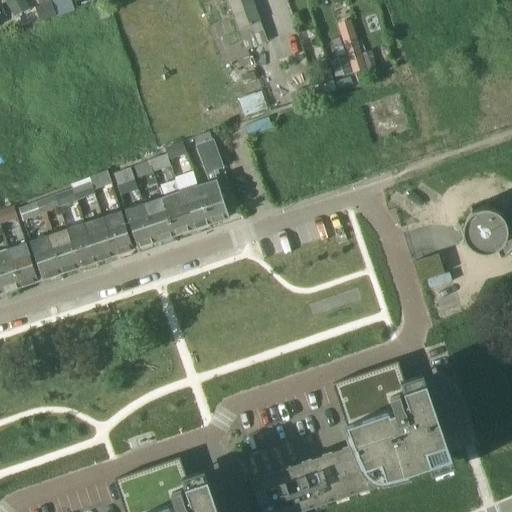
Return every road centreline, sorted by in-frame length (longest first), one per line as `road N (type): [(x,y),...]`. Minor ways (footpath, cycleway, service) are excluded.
road 1 (residential): [(0,315),(358,194)]
road 2 (residential): [(418,338),(230,402),(206,437)]
road 3 (residential): [(3,511),(40,490),(206,437)]
